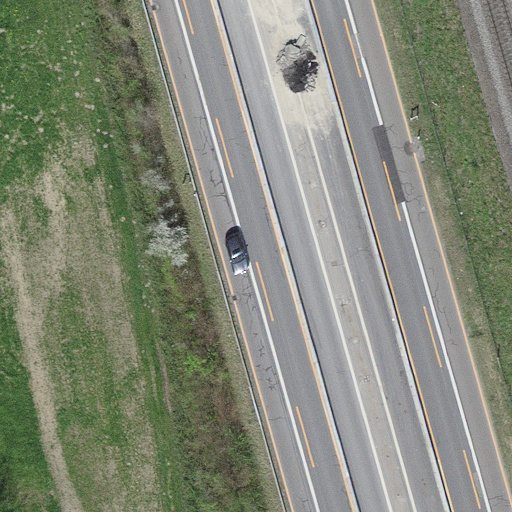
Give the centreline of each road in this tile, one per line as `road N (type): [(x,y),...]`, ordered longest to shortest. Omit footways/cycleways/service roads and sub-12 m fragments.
road 1 (motorway): [(211,0),(354,511)]
road 2 (motorway): [(453,511),(310,0)]
